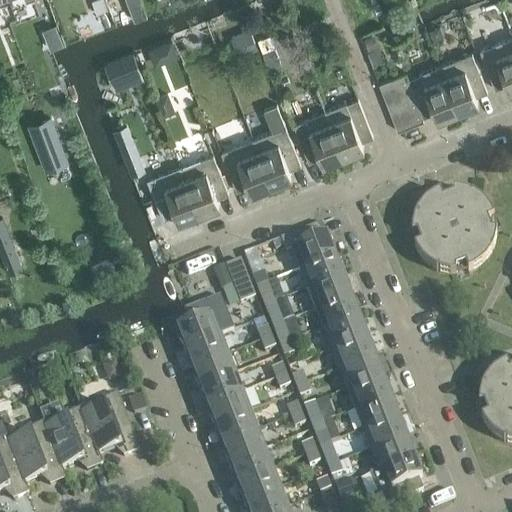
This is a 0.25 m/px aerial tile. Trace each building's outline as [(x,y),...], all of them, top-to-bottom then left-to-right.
[(104,0),(95,0),(93,1),(97,15),(108,11),(104,0)] [(126,0),(134,22),(147,17),(140,0),(126,0)] [(439,28),(430,31),(434,43),(443,39),(439,28)] [(250,31),(232,38),(235,47),(242,45),(246,53),(257,48),(250,31)] [(374,35),(364,39),(368,51),(379,47),(374,35)] [(509,92),(511,91),(511,38),(480,51),(495,90),(506,85),(509,92)] [(178,56),(171,41),(149,49),(154,62),(160,63),(178,56)] [(440,67),(458,112),(479,104),(477,99),(488,94),(472,54),(440,67)] [(135,55),(106,66),(113,83),(142,72),(135,55)] [(274,55),(266,59),(269,67),(278,64),(274,55)] [(420,110),(423,119),(434,115),(437,121),(458,112),(440,67),(419,75),(419,76),(408,80),(410,86),(415,98),(420,110)] [(39,68),(19,76),(26,95),(46,87),(39,68)] [(410,86),(408,80),(405,74),(379,85),(384,96),(410,86)] [(415,98),(410,86),(384,96),(389,108),(415,98)] [(25,93),(18,96),(21,104),(28,102),(25,93)] [(166,94),(154,99),(160,113),(172,108),(166,94)] [(393,120),(420,110),(415,98),(389,108),(393,120)] [(346,103),(326,111),(344,158),(365,150),(363,142),(373,138),(358,100),(347,105),(346,103)] [(273,133),(254,140),(272,186),(292,178),(290,171),(301,167),(286,128),(276,105),(264,110),(273,133)] [(423,119),(420,110),(393,120),(398,132),(424,122),(423,119)] [(344,158),(326,111),(304,120),(305,121),(294,126),(309,164),(320,160),(323,166),(344,158)] [(51,117),(28,126),(46,172),(69,163),(51,117)] [(127,126),(114,131),(123,153),(135,148),(127,126)] [(254,140),(222,153),(237,192),(248,188),(250,195),(272,186),(254,140)] [(181,168),(199,214),(219,206),(217,200),(228,195),(213,156),(181,168)] [(178,222),(199,214),(181,168),(149,181),(164,220),(175,216),(178,222)] [(473,198),(466,194),(453,192),(453,197),(442,202),(439,195),(434,197),(428,201),(421,208),(416,216),(413,226),(412,236),(417,236),(421,246),(414,249),(419,258),(430,269),(438,273),(447,276),(455,277),(455,271),(466,267),(468,274),(476,270),(484,264),(489,258),(493,251),(495,243),(496,234),(490,233),(487,222),(493,219),(486,208),(480,203),(473,198)] [(2,218),(0,218),(0,252),(9,275),(23,269),(2,218)] [(285,254),(291,252),(298,270),(336,255),(333,244),(332,244),(332,245),(330,245),(326,236),(323,238),(319,226),(281,241),(285,254)] [(336,255),(298,270),(306,290),(342,276),(339,267),(340,267),(341,267),(342,266),(336,255)] [(241,261),(227,267),(234,286),(241,304),(255,299),(241,261)] [(112,265),(94,272),(100,288),(118,282),(112,265)] [(227,267),(214,272),(221,291),(234,286),(227,267)] [(263,273),(252,277),(256,288),(267,283),(263,273)] [(314,310),(352,296),(349,284),(348,284),(348,285),(346,285),(342,276),(306,290),(314,310)] [(275,303),(267,283),(256,288),(264,307),(275,303)] [(358,316),(355,308),(356,307),(358,306),(352,296),(314,310),(322,331),(358,316)] [(182,327),(177,329),(181,338),(179,340),(179,339),(178,340),(183,349),(221,334),(221,335),(235,329),(227,310),(222,297),(184,311),(185,314),(181,316),(180,320),(182,327)] [(275,303),(264,307),(268,318),(279,314),(275,303)] [(358,316),(322,331),(330,351),(368,336),(365,324),(363,325),(362,325),(358,316)] [(260,341),(271,337),(268,329),(257,332),(260,341)] [(221,334),(183,349),(183,350),(184,350),(186,361),(187,361),(187,360),(189,360),(193,368),(228,353),(221,335),(221,334)] [(291,343),(287,334),(276,338),(280,347),(291,343)] [(338,371),(374,357),(370,348),(372,347),(373,347),(368,336),(330,351),(338,371)] [(260,341),(264,353),(275,349),(271,337),(260,341)] [(291,343),(280,347),(284,358),(295,354),(291,343)] [(228,353),(193,368),(196,378),(194,379),(194,378),(193,379),(198,388),(236,373),(229,354),(228,353)] [(384,377),(383,376),(380,364),(379,365),(378,366),(374,357),(338,371),(346,392),(384,377)] [(484,383),(481,390),(479,400),(479,406),(484,405),(487,416),(481,419),(485,427),(489,433),(495,438),(502,442),(511,445),(511,370),(509,371),(507,365),(501,367),(494,371),(488,377),(484,383)] [(275,380),(286,375),(283,366),(271,370),(275,380)] [(63,367),(51,371),(55,382),(67,377),(63,367)] [(236,373),(198,388),(199,388),(201,399),(202,399),(202,398),(204,398),(208,406),(244,392),(236,373)] [(307,384),(302,374),(292,378),(296,388),(307,384)] [(275,380),(279,391),(290,386),(286,375),(275,380)] [(384,377),(346,392),(354,412),(390,398),(386,388),(388,387),(389,387),(384,377)] [(307,384),(296,388),(300,399),(311,394),(307,384)] [(244,392),(208,406),(211,416),(209,417),(209,416),(208,417),(213,426),(251,411),(244,392)] [(140,395),(129,400),(135,414),(146,410),(140,395)] [(82,413),(81,413),(98,455),(119,448),(123,457),(139,451),(118,396),(101,402),(102,405),(82,413)] [(390,398),(354,412),(362,432),(399,417),(399,416),(396,405),(395,405),(393,406),(390,398)] [(290,418),(301,414),(297,404),(287,408),(290,418)] [(315,404),(303,408),(307,418),(319,414),(315,404)] [(60,405),(40,413),(44,425),(45,427),(61,470),(62,470),(82,463),(86,472),(101,467),(102,467),(98,455),(81,413),(82,413),(81,412),(81,409),(65,416),(60,405)] [(251,411),(213,426),(214,426),(216,437),(217,437),(217,436),(219,436),(223,445),(259,430),(251,412),(251,411)] [(305,425),(301,414),(290,418),(295,429),(305,425)] [(319,414),(307,418),(311,429),(323,424),(319,414)] [(399,417),(362,432),(370,452),(406,438),(402,428),(404,427),(404,428),(405,427),(399,417)] [(323,424),(311,429),(316,439),(320,449),(331,444),(327,435),(323,424)] [(8,441),(8,442),(24,485),(45,476),(49,486),(66,480),(62,470),(61,470),(45,427),(44,425),(27,431),(28,434),(8,441)] [(259,430),(223,445),(226,454),(224,455),(223,455),(228,464),(266,449),(259,431),(259,430)] [(0,493),(8,491),(12,501),(27,495),(28,495),(24,485),(8,442),(8,441),(7,438),(0,440),(0,493)] [(378,472),(415,457),(412,445),(411,445),(411,446),(409,446),(406,438),(370,452),(378,472)] [(312,443),(302,447),(306,456),(316,452),(312,443)] [(266,449),(228,464),(229,465),(231,475),(232,475),(234,474),(238,483),(274,468),(266,450),(266,449)] [(306,456),(305,456),(305,457),(309,467),(320,463),(316,452),(306,456)] [(334,452),(323,457),(328,469),(339,464),(334,452)] [(423,492),(419,480),(422,479),(418,469),(420,468),(421,467),(415,457),(378,472),(370,475),(378,495),(380,494),(385,507),(423,492)] [(339,464),(328,469),(332,479),(343,474),(339,464)] [(274,468),(238,483),(241,492),(239,493),(238,494),(243,503),(281,487),(274,469),(274,468)] [(341,483),(344,493),(362,489),(360,479),(341,483)] [(331,490),(327,480),(316,485),(320,495),(331,490)] [(281,487),(243,503),(244,503),(245,511),(274,511),(289,506),(282,488),(281,487)]
